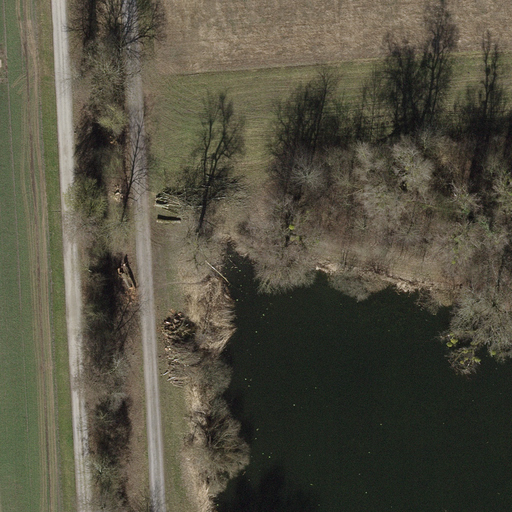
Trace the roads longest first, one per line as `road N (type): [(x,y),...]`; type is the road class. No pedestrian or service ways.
road 1 (track): [(158,511),(129,0)]
road 2 (track): [(85,511),(58,0)]
